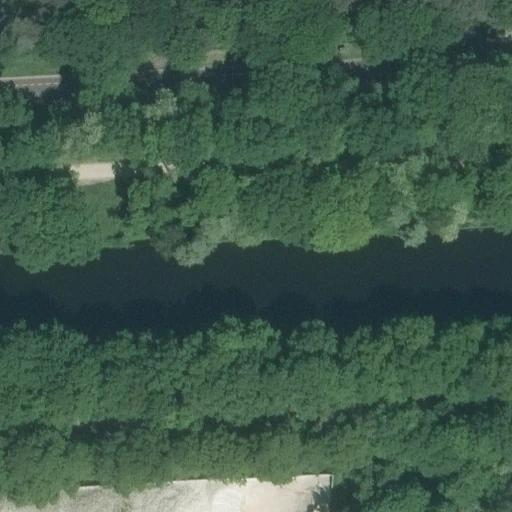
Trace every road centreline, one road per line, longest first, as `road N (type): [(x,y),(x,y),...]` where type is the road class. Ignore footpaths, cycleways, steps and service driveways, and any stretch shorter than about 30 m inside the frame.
road 1 (tertiary): [(0,91),(511,64)]
road 2 (track): [(0,183),(511,160)]
